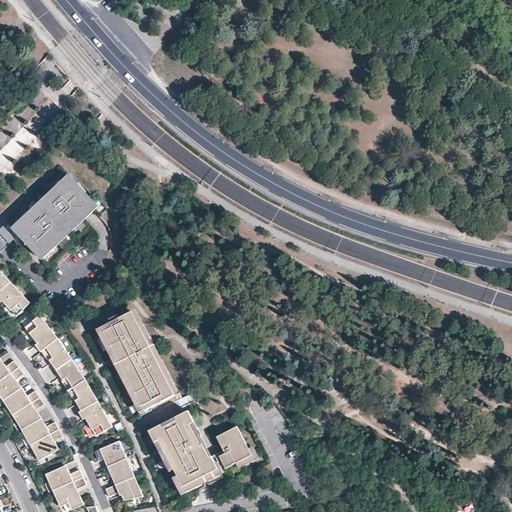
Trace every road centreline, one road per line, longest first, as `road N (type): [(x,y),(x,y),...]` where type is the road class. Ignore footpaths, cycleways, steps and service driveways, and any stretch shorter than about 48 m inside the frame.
road 1 (secondary): [(67,0),(159,99),(257,173),(384,230),(511,262)]
road 2 (residential): [(0,330),(43,389),(104,511)]
